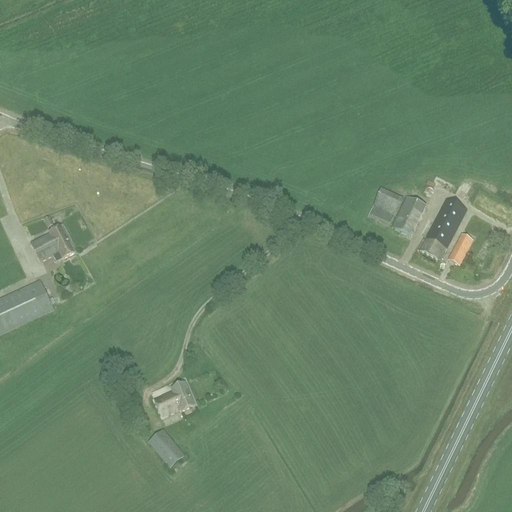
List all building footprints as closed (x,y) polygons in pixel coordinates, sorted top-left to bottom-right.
[(434,186),(427,188),(430,198),(437,195),(434,186)] [(376,205),(395,215),(402,201),(383,191),(376,205)] [(509,219),(511,211),(511,209),(480,195),(476,204),(509,219)] [(407,198),(392,229),(411,239),(426,208),(407,198)] [(420,252),(440,262),(467,212),(446,201),(420,252)] [(50,218),(48,219),(44,221),(48,229),(54,226),(50,218)] [(421,230),(426,233),(430,226),(425,223),(421,230)] [(63,260),(76,254),(62,227),(48,233),(49,235),(31,245),(41,264),(53,257),(56,263),(63,260)] [(461,236),(447,262),(459,268),(473,242),(461,236)] [(13,276),(13,280),(33,278),(32,268),(24,269),(23,265),(6,267),(8,277),(13,276)] [(39,283),(0,300),(0,336),(53,312),(39,283)] [(171,389),(173,392),(154,401),(162,418),(180,410),(181,413),(195,407),(185,384),(171,389)] [(164,432),(149,444),(170,469),(184,458),(164,432)]
